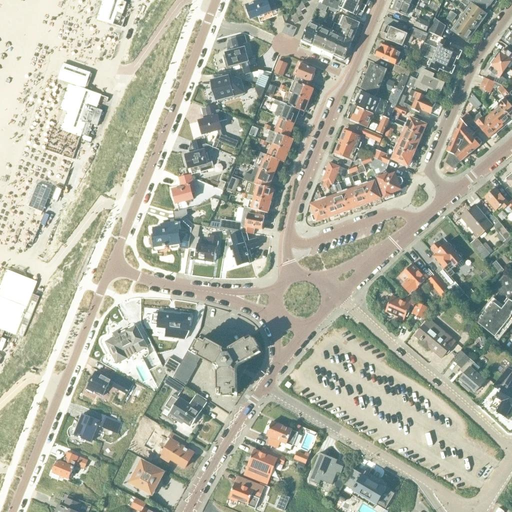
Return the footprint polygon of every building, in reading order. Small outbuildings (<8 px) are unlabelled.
[(121,0),(99,0),(104,1),(97,21),(114,27),(118,14),(123,15),(127,4),(121,2),(121,0)] [(252,19),(272,11),(267,0),(257,0),(257,1),(247,6),(252,19)] [(298,0),(296,1),(298,5),(301,11),(301,10),(306,8),(304,4),(303,4),(301,0),(298,0)] [(367,7),(367,6),(353,0),(343,0),(342,2),(339,0),(320,0),(319,2),(338,11),(340,8),(357,16),(357,15),(361,17),(366,7),(367,7)] [(420,14),(422,9),(399,0),(397,0),(393,11),(407,16),(407,15),(410,9),(414,11),(415,12),(420,14)] [(399,0),(422,9),(423,9),(418,7),(420,1),(425,3),(426,0),(399,0)] [(465,12),(481,24),(485,18),(485,15),(486,13),(471,3),(467,0),(462,0),(461,2),(468,7),(465,12)] [(496,0),(474,0),(486,9),(487,8),(491,11),(495,5),(495,4),(497,1),(496,0)] [(301,11),(298,5),(293,8),(295,12),(298,17),(303,15),(301,10),(301,11)] [(321,25),(322,26),(328,13),(323,11),(320,17),(318,20),(313,17),(302,41),(307,44),(308,42),(313,44),(321,25)] [(298,17),(295,12),(290,15),(295,24),(300,22),(298,17)] [(458,21),(473,31),(474,29),(477,29),(481,24),(465,12),(458,21)] [(346,34),(345,36),(344,38),(352,41),(360,23),(342,16),(338,24),(343,26),(342,28),(343,28),(342,30),(342,32),(346,34)] [(427,31),(430,24),(418,18),(415,25),(427,31)] [(435,19),(430,32),(439,37),(441,37),(446,26),(435,19)] [(472,33),(473,31),(458,21),(452,30),(466,41),(469,41),(473,35),(472,33)] [(283,33),(288,35),(292,25),(287,23),(283,33)] [(292,25),(288,35),(293,37),(297,28),(292,25)] [(321,25),(313,44),(318,47),(317,48),(323,51),(331,30),(322,26),(321,25)] [(410,35),(409,34),(410,34),(393,26),(392,27),(388,25),(385,33),(389,35),(387,39),(404,46),(406,41),(411,44),(414,37),(421,40),(425,42),(428,34),(414,27),(410,35)] [(342,35),(331,30),(323,51),(328,53),(329,51),(334,53),(342,35)] [(345,60),(352,41),(344,38),(345,36),(342,35),(334,53),(339,56),(338,57),(345,60)] [(245,36),(232,39),(227,41),(227,53),(226,53),(230,66),(241,63),(244,74),(257,71),(254,58),(247,59),(243,43),(246,42),(248,41),(247,38),(245,39),(245,36)] [(436,53),(456,63),(457,60),(460,61),(464,52),(451,46),(452,44),(442,39),(438,48),(424,43),(422,48),(430,51),(436,53)] [(393,70),(401,74),(408,77),(411,71),(399,66),(406,50),(397,46),(395,49),(381,43),(379,49),(378,49),(376,50),(375,52),(376,54),(376,55),(376,56),(395,64),(394,68),(393,70)] [(493,57),(508,67),(511,61),(511,53),(505,48),(502,52),(500,51),(497,51),(493,57)] [(455,65),(456,63),(436,53),(429,68),(439,72),(440,70),(453,75),(457,66),(455,65)] [(501,76),(508,67),(493,57),(489,62),(489,65),(492,66),(489,70),(492,73),(490,76),(496,78),(494,82),(502,86),(508,81),(501,76)] [(283,71),(286,63),(280,60),(275,73),(283,76),(285,72),(283,71)] [(292,80),(294,81),(309,87),(316,70),(307,67),(308,64),(302,62),(297,75),(295,74),(292,80)] [(68,109),(62,128),(82,135),(87,121),(91,122),(101,95),(84,89),(89,72),(63,63),(58,77),(70,81),(61,107),(68,109)] [(409,76),(409,77),(406,85),(416,89),(417,85),(428,90),(430,86),(436,89),(437,89),(438,89),(439,89),(440,89),(441,89),(442,89),(443,88),(444,87),(444,86),(444,85),(444,84),(444,83),(443,82),(442,81),(440,80),(434,77),(436,72),(415,63),(412,70),(422,74),(419,80),(409,76)] [(368,76),(403,91),(406,85),(409,77),(408,77),(401,74),(398,81),(400,82),(398,87),(394,85),(395,83),(388,79),(384,77),(387,70),(372,64),(368,76)] [(231,70),(214,74),(218,86),(214,87),(217,100),(244,93),(240,79),(232,76),(231,70)] [(397,105),(397,104),(401,94),(403,91),(368,76),(363,88),(377,94),(380,87),(384,89),(384,88),(392,91),(393,89),(396,91),(394,95),(392,94),(389,102),(397,105)] [(483,83),(493,88),(494,86),(496,87),(498,84),(495,82),(485,78),(483,83)] [(282,85),(280,89),(285,91),(288,92),(309,101),(314,89),(309,87),(294,81),(291,89),(287,87),(282,85)] [(493,88),(483,83),(480,88),(481,88),(478,95),(484,97),(487,91),(491,93),(493,88)] [(270,84),(267,92),(273,95),(277,87),(270,84)] [(498,84),(496,87),(498,89),(498,90),(505,98),(510,95),(502,86),(498,84)] [(262,97),(265,89),(257,86),(256,88),(259,96),(262,97)] [(406,108),(406,109),(418,115),(420,112),(422,110),(431,114),(436,103),(426,99),(428,96),(415,90),(415,91),(416,91),(415,92),(411,90),(409,95),(412,96),(410,101),(414,102),(412,106),(404,103),(407,96),(401,94),(397,104),(406,108)] [(380,100),(375,98),(375,97),(363,91),(362,94),(359,93),(355,103),(372,110),(375,111),(380,100)] [(283,103),(286,104),(289,105),(289,106),(300,110),(304,112),(309,101),(288,92),(283,103)] [(474,95),(469,100),(476,109),(482,104),(474,95)] [(499,105),(511,120),(511,106),(505,98),(499,104),(499,105)] [(391,117),(397,105),(389,102),(382,116),(384,117),(385,117),(390,119),(390,120),(391,117)] [(218,104),(217,104),(201,108),(204,120),(200,121),(204,134),(217,130),(218,133),(213,147),(217,148),(219,143),(220,142),(236,148),(238,141),(222,135),(221,129),(219,122),(228,119),(226,113),(219,110),(218,104)] [(289,105),(286,104),(281,119),(294,124),(300,110),(289,106),(289,105)] [(403,114),(406,109),(406,108),(397,104),(397,105),(391,117),(397,120),(400,113),(403,114)] [(508,124),(511,120),(499,105),(499,104),(491,111),(504,126),(507,123),(508,124)] [(354,105),(348,118),(369,127),(374,113),(354,105)] [(501,128),(504,126),(491,111),(483,118),(496,134),(502,129),(501,128)] [(467,113),(463,116),(470,125),(475,121),(467,113)] [(275,133),(278,134),(278,133),(289,138),(294,124),(281,119),(276,116),(273,124),(278,126),(275,133)] [(448,152),(450,153),(455,155),(463,145),(470,129),(472,127),(470,125),(463,116),(463,117),(448,152)] [(383,134),(390,119),(385,117),(384,117),(378,132),(383,134)] [(404,126),(422,134),(427,123),(419,120),(418,122),(410,118),(407,124),(405,123),(404,126)] [(496,134),(483,118),(477,123),(490,138),(491,137),(492,138),(496,134)] [(375,130),(378,123),(372,121),(369,127),(375,130)] [(253,126),(250,135),(255,137),(258,128),(253,126)] [(422,134),(404,126),(401,132),(403,133),(401,138),(418,145),(422,134)] [(476,132),(472,127),(470,129),(463,145),(455,155),(450,153),(445,163),(447,165),(451,170),(463,160),(465,160),(468,158),(468,155),(481,145),(483,142),(478,137),(475,138),(473,136),(475,134),(476,132)] [(381,142),(382,140),(383,137),(363,128),(360,134),(381,142)] [(341,141),(359,149),(362,142),(364,137),(346,129),(341,141)] [(293,140),(289,138),(278,133),(278,134),(273,145),(289,151),(293,140)] [(204,138),(192,141),(194,150),(190,151),(191,155),(186,156),(189,168),(191,168),(192,174),(208,170),(207,164),(207,163),(204,152),(208,151),(209,151),(211,146),(206,144),(205,144),(204,138)] [(418,145),(401,138),(399,144),(396,143),(394,149),(412,157),(418,145)] [(357,156),(359,149),(341,141),(336,153),(355,161),(357,156)] [(268,157),(280,161),(284,163),(289,151),(273,145),(269,156),(268,157)] [(374,157),(383,161),(388,163),(390,158),(388,157),(389,155),(377,149),(376,150),(374,155),(373,157),(374,157)] [(408,168),(412,157),(394,149),(393,152),(395,153),(392,159),(400,162),(399,164),(408,168)] [(268,157),(269,156),(266,155),(264,161),(260,160),(257,167),(261,169),(274,175),(280,161),(268,157)] [(373,162),(372,161),(371,156),(361,160),(363,165),(364,165),(370,162),(373,162)] [(386,170),(388,163),(383,161),(374,157),(372,161),(373,162),(370,162),(373,170),(374,170),(385,198),(391,196),(390,194),(401,190),(400,186),(402,185),(404,181),(402,178),(399,176),(397,177),(396,175),(389,177),(388,175),(383,177),(380,168),(386,170)] [(321,186),(329,189),(331,184),(333,185),(336,176),(345,179),(350,178),(349,175),(349,170),(330,162),(321,186)] [(366,172),(364,165),(363,165),(357,167),(359,172),(360,174),(366,172)] [(274,175),(261,169),(257,167),(256,166),(252,175),(247,172),(244,180),(249,182),(255,184),(255,185),(258,186),(269,188),(274,175)] [(349,170),(349,175),(359,172),(357,167),(349,170)] [(191,175),(180,178),(182,187),(173,189),(177,204),(193,199),(192,193),(196,192),(191,175)] [(232,177),(227,189),(232,191),(237,179),(232,177)] [(221,180),(218,188),(223,190),(226,182),(221,180)] [(360,187),(353,190),(359,206),(370,202),(363,184),(362,181),(358,183),(359,185),(360,187)] [(363,184),(370,202),(380,198),(374,182),(368,185),(367,182),(363,184)] [(245,188),(243,194),(271,201),(274,189),(269,188),(258,186),(256,191),(245,188)] [(497,211),(503,206),(508,212),(510,212),(511,211),(511,200),(509,203),(496,188),(486,197),(497,211)] [(359,206),(353,190),(348,192),(347,190),(342,191),(349,210),(359,206)] [(349,210),(342,191),(338,193),(339,195),(333,197),(338,213),(349,210)] [(271,201),(243,194),(242,198),(250,200),(248,208),(256,210),(268,213),(271,201)] [(338,213),(333,197),(327,199),(326,197),(322,199),(328,217),(338,213)] [(318,221),(328,217),(322,199),(317,201),(318,203),(312,205),(315,214),(312,215),(314,219),(317,218),(318,221)] [(476,205),(474,207),(461,218),(478,238),(493,224),(498,230),(500,233),(496,236),(502,243),(503,243),(505,245),(511,239),(511,236),(503,225),(502,226),(495,217),(490,221),(481,210),(481,211),(476,205)] [(229,223),(228,230),(253,234),(254,228),(262,230),(264,217),(265,213),(256,210),(248,208),(247,214),(248,214),(247,219),(243,218),(241,225),(229,223)] [(185,217),(179,223),(191,233),(193,224),(186,218),(185,217)] [(164,246),(181,244),(189,246),(191,236),(191,235),(186,234),(186,231),(179,232),(177,223),(176,223),(162,225),(162,227),(154,228),(155,235),(153,235),(155,247),(164,246)] [(253,234),(228,230),(226,238),(231,239),(234,246),(230,247),(234,258),(236,257),(239,266),(250,262),(248,256),(247,254),(249,253),(248,250),(259,247),(257,239),(246,242),(247,234),(253,234)] [(218,237),(209,236),(208,241),(200,240),(200,237),(191,236),(189,246),(189,249),(198,250),(196,259),(214,262),(218,237)] [(444,239),(440,243),(439,242),(432,248),(439,257),(436,259),(444,269),(439,274),(449,286),(446,289),(453,296),(457,300),(465,293),(456,282),(451,277),(455,273),(453,271),(457,268),(456,266),(463,260),(461,258),(462,257),(463,255),(461,253),(458,253),(454,250),(455,249),(456,246),(454,244),(451,244),(451,245),(449,243),(448,243),(444,239)] [(486,243),(484,244),(481,241),(478,240),(476,241),(476,240),(471,244),(484,260),(491,253),(493,251),(486,243)] [(491,266),(496,272),(498,275),(504,270),(497,261),(491,266)] [(400,277),(406,282),(404,284),(403,284),(402,285),(411,295),(413,294),(412,293),(414,291),(415,292),(419,288),(418,288),(430,277),(426,272),(423,275),(413,265),(400,277)] [(5,271),(0,285),(0,330),(19,338),(38,283),(5,271)] [(496,338),(511,316),(511,277),(506,274),(489,295),(495,300),(477,323),(496,338)] [(430,284),(442,297),(449,291),(435,275),(429,280),(431,283),(430,284)] [(415,308),(418,303),(408,299),(409,296),(406,303),(392,297),(386,311),(397,316),(396,318),(404,322),(411,306),(414,308),(415,308)] [(414,308),(412,313),(418,316),(424,319),(429,308),(423,305),(418,303),(415,308),(414,308)] [(159,315),(158,314),(153,314),(152,324),(158,325),(158,327),(167,328),(167,329),(181,331),(182,330),(189,331),(190,318),(190,315),(181,314),(181,315),(159,313),(159,315)] [(436,324),(435,324),(429,319),(417,333),(423,338),(422,339),(423,340),(420,343),(427,349),(429,347),(443,358),(457,341),(436,324)] [(471,322),(466,328),(473,333),(478,327),(471,322)] [(128,357),(138,352),(147,348),(137,327),(106,342),(113,355),(117,363),(128,357)] [(194,339),(181,364),(173,378),(185,386),(197,365),(196,365),(200,358),(214,365),(213,368),(214,372),(218,371),(219,395),(224,395),(224,397),(232,397),(232,395),(237,395),(237,371),(239,371),(241,372),(242,371),(243,369),(243,367),(242,367),(241,365),(261,353),(258,349),(260,348),(255,340),(254,341),(251,337),(231,349),(229,346),(225,346),(223,349),(203,337),(200,342),(194,339)] [(480,367),(475,363),(462,351),(454,361),(457,363),(462,367),(460,370),(465,374),(461,379),(476,392),(486,381),(476,372),(480,367)] [(173,378),(181,364),(169,357),(163,368),(166,374),(173,378)] [(158,388),(166,374),(163,368),(161,364),(149,371),(158,388)] [(511,365),(494,387),(500,390),(491,406),(499,411),(498,413),(506,417),(506,418),(509,420),(511,413),(511,365)] [(134,383),(126,379),(115,373),(111,380),(96,372),(86,389),(93,393),(94,391),(103,396),(109,384),(120,390),(128,394),(132,396),(134,391),(130,389),(134,383)] [(170,386),(173,381),(168,377),(165,382),(170,386)] [(184,388),(179,385),(176,389),(181,393),(184,388)] [(170,413),(178,418),(176,420),(182,424),(184,422),(191,426),(204,406),(194,400),(190,405),(180,399),(170,413)] [(123,422),(115,419),(102,414),(99,420),(83,414),(75,435),(91,442),(98,426),(105,429),(119,434),(123,422)] [(295,424),(292,430),(273,422),(267,436),(271,437),(268,444),(278,448),(281,441),(293,446),(297,438),(299,433),(298,433),(301,426),(295,424)] [(167,431),(154,453),(165,460),(167,457),(169,458),(164,467),(177,474),(182,466),(184,467),(191,454),(187,452),(191,445),(167,431)] [(274,467),(276,463),(279,454),(271,451),(269,456),(255,450),(247,469),(245,475),(261,482),(264,474),(268,465),(274,467)] [(294,459),(306,464),(310,454),(306,452),(305,455),(297,451),(294,459)] [(85,468),(88,460),(67,452),(63,462),(58,460),(53,472),(69,479),(75,464),(85,468)] [(338,460),(322,453),(310,482),(319,485),(321,481),(332,485),(337,472),(341,473),(343,467),(336,464),(338,460)] [(143,462),(132,482),(152,493),(164,473),(143,462)] [(395,493),(364,475),(360,473),(356,479),(360,481),(358,486),(357,485),(355,488),(356,488),(355,491),(386,509),(395,493)] [(239,476),(238,478),(230,498),(238,502),(239,500),(248,504),(247,505),(256,509),(265,486),(239,476)] [(282,494),(276,508),(285,511),(290,497),(282,494)] [(136,498),(134,503),(132,507),(137,510),(141,511),(153,511),(144,508),(147,503),(136,498)] [(77,511),(76,511),(79,503),(67,499),(64,507),(59,505),(56,511),(77,511)]
